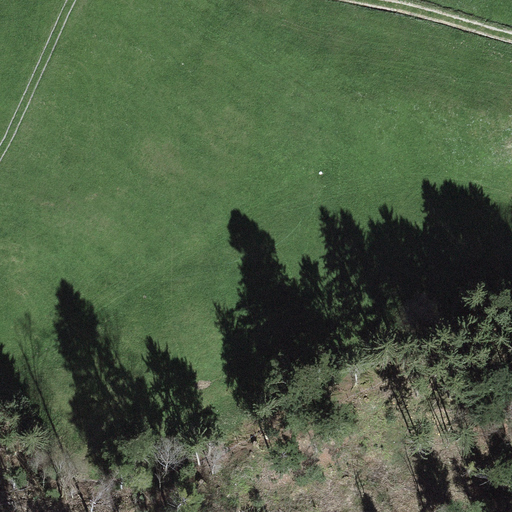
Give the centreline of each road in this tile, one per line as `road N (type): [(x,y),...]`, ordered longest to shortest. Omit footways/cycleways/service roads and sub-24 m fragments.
road 1 (track): [(75,0),(0,163)]
road 2 (track): [(511,35),(378,0)]
